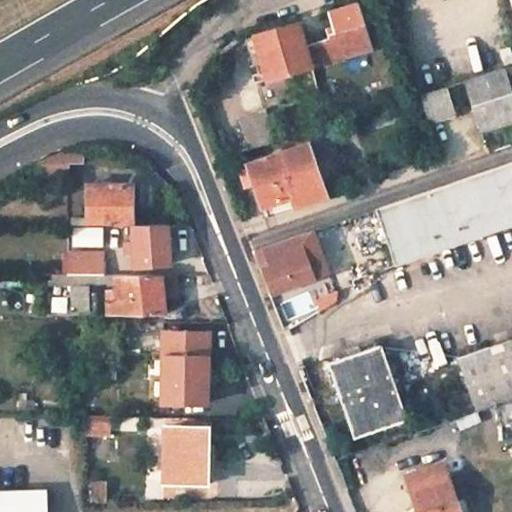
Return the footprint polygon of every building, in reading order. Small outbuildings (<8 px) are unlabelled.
[(310,66),(369,48),(355,3),(327,12),(331,25),(324,27),(327,39),(303,46),(296,22),(245,37),(253,64),(256,63),(261,81),(310,66)] [(511,64),(464,80),(480,128),(511,117),(511,64)] [(418,94),(428,122),(454,113),(444,86),(418,94)] [(303,131),(307,143),(246,163),(262,207),(288,198),(291,208),(325,197),(313,163),(310,153),(332,145),(325,124),(303,131)] [(310,153),(313,163),(336,155),(332,145),(310,153)] [(82,150),(56,150),(40,159),(39,174),(68,175),(68,162),(82,163),(82,150)] [(511,161),(374,209),(394,264),(511,223),(511,161)] [(133,223),(133,183),(88,182),(88,216),(71,215),(71,223),(133,223)] [(133,223),(135,239),(125,240),(126,253),(135,252),(137,265),(171,263),(168,223),(133,223)] [(254,250),(270,292),(313,277),(313,275),(323,271),(310,235),(299,239),(297,235),(254,250)] [(89,273),(104,273),(104,251),(91,252),(91,258),(69,258),(69,273),(89,273)] [(52,273),(52,285),(59,285),(59,310),(90,311),(89,285),(89,273),(69,273),(52,273)] [(89,273),(89,285),(114,285),(113,273),(104,273),(89,273)] [(116,273),(116,289),(108,289),(108,312),(165,312),(161,273),(116,273)] [(165,331),(163,401),(207,403),(208,332),(165,331)] [(511,337),(456,357),(474,411),(495,404),(511,397),(511,337)] [(379,345),(327,362),(354,436),(406,419),(379,345)] [(511,397),(495,404),(502,423),(511,419),(511,397)] [(79,415),(79,429),(109,430),(109,416),(79,415)] [(164,481),(212,481),(213,457),(204,456),(204,426),(165,426),(164,481)] [(456,511),(440,463),(404,475),(416,511),(456,511)] [(0,511),(45,511),(44,489),(0,490),(0,511)]
